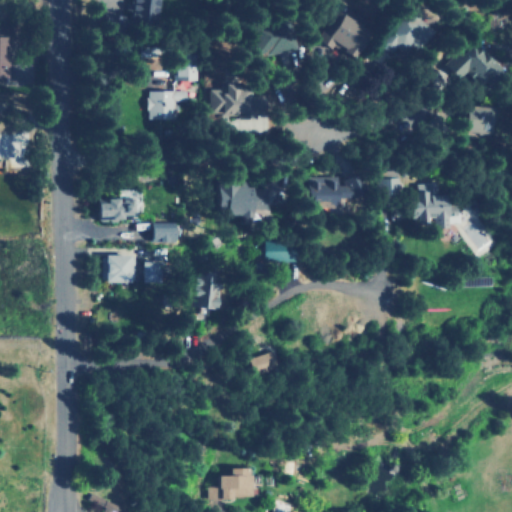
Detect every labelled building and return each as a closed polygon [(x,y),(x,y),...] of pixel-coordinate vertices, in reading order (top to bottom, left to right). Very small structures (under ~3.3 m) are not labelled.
[(352,57),(362,26),(331,15),(320,46),(352,57)] [(395,40),(409,50),(423,32),(408,22),(395,40)] [(247,29),(253,56),(293,48),(291,37),(278,39),(275,23),(247,29)] [(481,89),(498,66),(461,38),(440,66),(456,78),(460,73),(481,89)] [(169,79),(192,78),(192,61),(169,62),(169,79)] [(204,89),(205,113),(243,112),(243,86),(218,87),(218,88),(204,89)] [(183,90),(143,89),(143,118),(171,118),(171,100),(182,100),(183,90)] [(487,106),(459,105),(458,134),(486,135),(487,106)] [(373,195),(393,195),(393,170),(373,170),(373,195)] [(299,176),(300,208),(332,207),(332,197),(359,196),(358,177),(335,178),(334,175),(299,176)] [(210,183),(208,210),(218,211),(218,214),(245,217),(247,198),(256,199),(255,205),(261,205),(263,187),(210,183)] [(401,191),(401,220),(438,220),(438,191),(401,191)] [(115,214),(129,213),(128,197),(91,198),(92,221),(115,220),(115,214)] [(169,241),(168,222),(145,222),(146,242),(169,241)] [(258,259),(290,261),(291,244),(258,243),(258,259)] [(128,282),(128,255),(97,254),(97,281),(128,282)] [(153,261),(135,260),(134,281),(152,282),(153,261)] [(211,309),(211,293),(207,293),(207,276),(184,276),(184,309),(211,309)] [(244,358),(250,375),(273,367),(267,350),(244,358)] [(210,486),(202,486),(203,497),(246,497),(246,467),(222,467),(222,475),(210,475),(210,486)] [(121,511),(124,507),(91,492),(84,506),(97,511),(121,511)]
